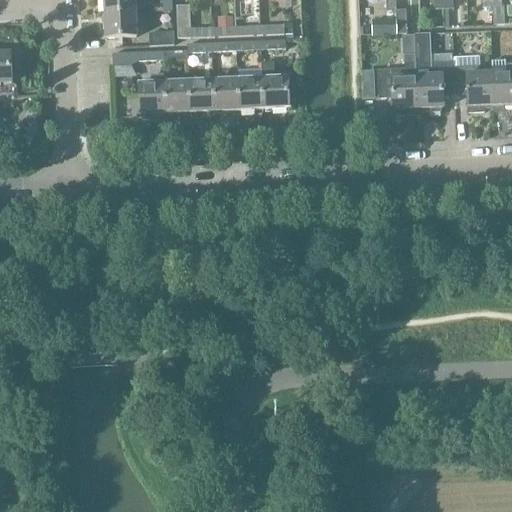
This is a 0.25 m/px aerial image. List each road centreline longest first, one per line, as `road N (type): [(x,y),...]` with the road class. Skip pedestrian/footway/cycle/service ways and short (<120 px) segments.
road 1 (unclassified): [(66,187),(354,182),(511,167)]
road 2 (residential): [(66,187),(60,8)]
